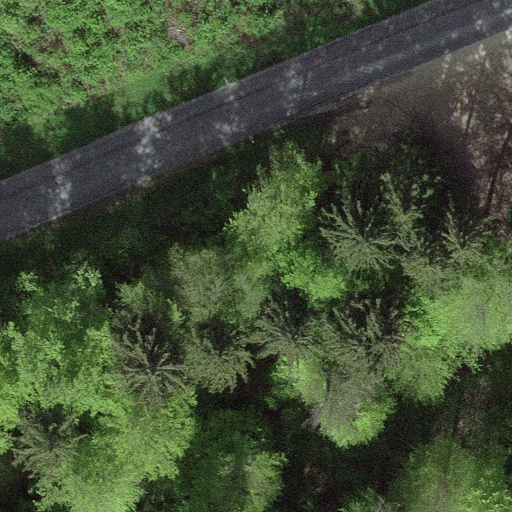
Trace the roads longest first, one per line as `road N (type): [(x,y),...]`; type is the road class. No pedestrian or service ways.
road 1 (tertiary): [(0,214),(511,29)]
road 2 (track): [(430,58),(493,196),(511,210)]
